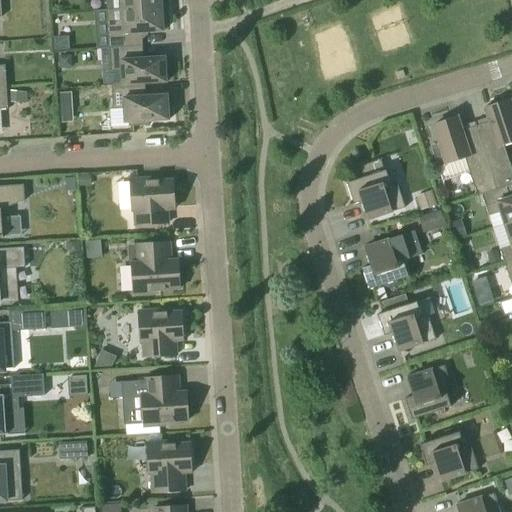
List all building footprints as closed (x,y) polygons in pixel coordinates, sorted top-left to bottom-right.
[(105,0),(107,11),(121,11),(161,9),(160,0),(105,0)] [(109,49),(140,47),(139,34),(162,33),(161,9),(121,11),(107,11),(107,23),(109,49)] [(54,38),(55,51),(69,50),(68,37),(54,38)] [(140,48),(140,47),(109,49),(110,72),(121,72),(122,84),(111,85),(111,87),(138,85),(166,84),(166,79),(169,79),(168,63),(165,63),(164,59),(137,61),(136,49),(140,48)] [(59,55),(59,69),(72,68),(71,55),(59,55)] [(129,128),(134,128),(149,127),(148,123),(168,121),(168,117),(171,117),(170,101),(167,101),(167,97),(139,99),(138,85),(111,87),(113,110),(124,110),(124,124),(128,124),(129,128)] [(60,103),(71,102),(71,89),(60,90),(60,103)] [(10,91),(8,102),(26,104),(27,93),(10,91)] [(511,107),(510,102),(497,106),(497,105),(484,109),(489,123),(476,128),(497,191),(506,188),(511,185),(511,172),(504,147),(511,144),(511,107)] [(475,189),(477,197),(482,196),(497,191),(476,128),(475,128),(462,132),(457,118),(445,122),(445,123),(432,127),(439,148),(432,150),(438,169),(465,160),(474,189),(475,189)] [(381,160),(373,163),(360,167),(363,179),(347,184),(353,205),(361,203),(367,221),(405,209),(397,186),(391,188),(386,172),(385,172),(381,160)] [(80,186),(90,186),(90,176),(79,177),(80,186)] [(63,179),(68,192),(76,192),(75,178),(63,179)] [(149,179),(130,180),(132,213),(134,213),(134,226),(168,224),(167,203),(174,203),(174,201),(175,199),(175,192),(173,190),(172,181),(149,182),(149,179)] [(23,186),(0,187),(0,239),(3,239),(2,238),(6,237),(4,218),(1,218),(0,203),(24,202),(23,186)] [(489,217),(500,213),(504,226),(511,223),(511,198),(509,199),(506,188),(497,191),(482,196),(489,217)] [(421,211),(436,206),(432,193),(417,198),(421,211)] [(419,221),(423,234),(445,226),(441,213),(440,211),(418,218),(419,221)] [(450,224),(456,240),(466,237),(461,220),(450,224)] [(511,223),(504,226),(511,247),(500,251),(504,264),(511,261),(511,223)] [(403,262),(422,256),(414,232),(365,248),(363,248),(370,267),(362,270),(369,291),(408,278),(403,262)] [(100,241),(85,242),(87,258),(101,258),(100,241)] [(67,244),(68,251),(73,255),(80,255),(79,243),(67,244)] [(156,292),(179,290),(179,281),(180,279),(180,272),(178,270),(178,268),(171,269),(170,244),(136,246),(137,263),(131,264),(133,296),(156,295),(156,292)] [(0,269),(25,268),(24,248),(0,249),(0,269)] [(486,254),(490,264),(500,261),(496,251),(486,254)] [(386,313),(403,307),(399,297),(382,303),(386,313)] [(422,319),(416,303),(403,307),(386,313),(377,316),(384,337),(392,334),(398,353),(436,340),(428,317),(422,319)] [(13,349),(12,332),(45,330),(44,310),(9,312),(9,323),(0,324),(0,370),(2,370),(0,350),(13,349)] [(85,310),(51,312),(52,329),(75,327),(75,330),(86,330),(85,310)] [(182,335),(181,312),(179,312),(179,313),(158,314),(157,311),(138,312),(140,345),(142,345),(143,358),(177,356),(175,335),(182,335)] [(95,368),(112,367),(116,357),(101,351),(95,368)] [(411,421),(451,408),(445,392),(452,390),(444,367),(406,379),(412,398),(404,400),(411,421)] [(11,378),(11,386),(0,386),(0,436),(6,436),(5,433),(25,432),(24,409),(21,409),(20,398),(46,396),(44,375),(11,378)] [(86,376),(68,378),(69,397),(87,396),(86,376)] [(179,401),(178,378),(144,380),(144,383),(121,385),(124,429),(165,427),(164,423),(187,422),(187,413),(188,411),(188,404),(186,402),(186,400),(179,401)] [(440,483),(478,471),(470,447),(464,449),(459,433),(419,446),(426,467),(434,465),(440,483)] [(87,443),(59,444),(60,460),(88,459),(87,443)] [(190,466),(189,444),(187,444),(187,445),(166,446),(166,443),(147,444),(149,476),(150,476),(151,494),(185,491),(184,467),(190,466)] [(19,451),(0,452),(0,502),(6,502),(5,482),(21,481),(19,451)] [(499,511),(494,494),(455,507),(457,511),(499,511)]
